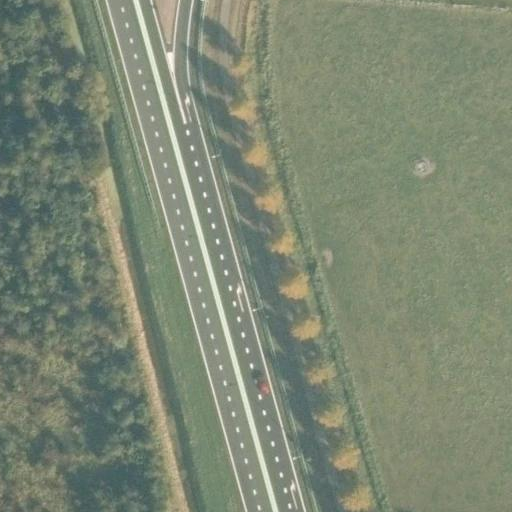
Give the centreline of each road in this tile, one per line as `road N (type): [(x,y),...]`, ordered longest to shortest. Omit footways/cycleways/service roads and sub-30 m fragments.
road 1 (trunk): [(275,511),(171,126)]
road 2 (trunk): [(171,126),(134,0)]
road 3 (trunk): [(171,126),(184,0)]
